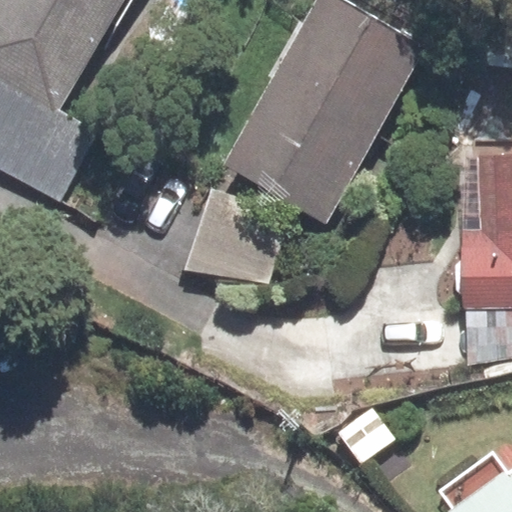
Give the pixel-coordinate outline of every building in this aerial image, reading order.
[(140,0),(0,0),(0,176),(52,206),(91,140),(67,126),(140,0)] [(426,52),(332,0),(309,0),(213,174),(180,278),(270,285),(292,217),(324,235),(426,52)] [(511,164),(471,166),(473,246),(453,246),(456,361),(511,359),(511,164)] [(353,358),(284,360),(285,400),(355,397),(353,358)] [(395,444),(371,410),(330,440),(355,473),(395,444)] [(511,511),(511,471),(453,511),(511,511)]
